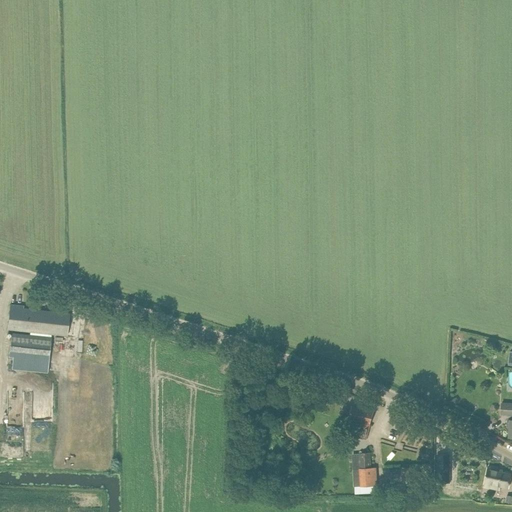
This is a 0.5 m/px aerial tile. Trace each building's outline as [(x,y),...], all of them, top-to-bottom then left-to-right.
[(10,305),(9,314),(7,329),(67,336),(69,314),(23,309),(23,306),(10,305)] [(51,338),(11,334),(8,356),(49,361),(51,338)] [(480,383),(481,372),(464,371),(464,382),(480,383)] [(455,397),(449,400),(452,406),(458,402),(455,397)] [(501,404),(501,414),(511,414),(511,420),(510,420),(510,421),(507,421),(507,427),(509,428),(509,437),(511,437),(511,403),(502,403),(501,404)] [(366,440),(370,424),(373,412),(352,407),(349,419),(361,421),(357,437),(366,440)] [(439,453),(438,463),(438,473),(446,473),(446,463),(447,454),(439,453)] [(370,454),(359,455),(361,486),(376,485),(375,469),(371,469),(370,454)] [(488,467),(486,477),(484,486),(492,488),(493,484),(508,488),(511,474),(498,471),(498,469),(488,467)]
